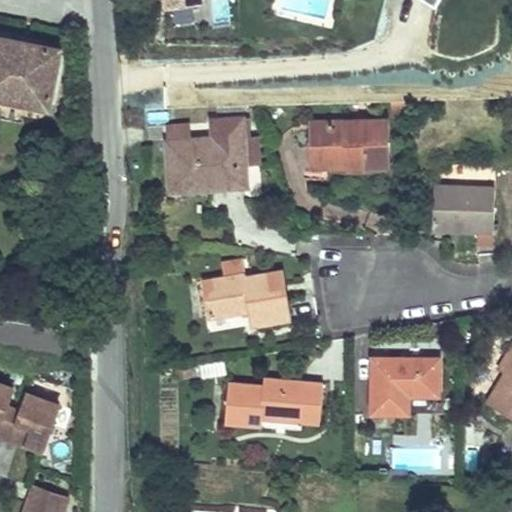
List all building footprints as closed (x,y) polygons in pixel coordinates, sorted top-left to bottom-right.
[(61,48),(0,35),(0,96),(49,107),(61,48)] [(407,117),(407,100),(392,100),(392,118),(407,117)] [(163,128),(163,107),(145,108),(146,129),(163,128)] [(171,190),(247,184),(246,167),(244,139),(242,120),(212,123),(213,140),(190,142),(167,144),(171,190)] [(311,123),(312,167),(388,165),(387,121),(311,123)] [(166,128),(167,144),(190,142),(189,126),(166,128)] [(258,137),(244,139),(246,167),(260,166),(258,137)] [(479,231),(493,231),(495,188),(434,186),(433,230),(479,231)] [(493,243),(493,231),(479,231),(479,243),(493,243)] [(226,278),(245,275),(243,260),(223,264),(226,278)] [(253,325),(289,319),(281,272),(246,279),(245,275),(226,278),(204,283),(210,317),(243,311),(243,309),(250,308),(253,325)] [(505,374),(511,361),(511,345),(498,369),(505,374)] [(439,359),(373,358),(372,413),(409,413),(409,395),(439,395),(439,359)] [(511,418),(511,361),(505,374),(487,403),(511,418)] [(320,423),(323,383),(264,378),(263,386),(228,383),(225,423),(262,426),(263,415),(301,418),(300,422),(320,423)] [(43,450),(59,405),(28,394),(21,412),(7,407),(13,389),(0,384),(0,436),(20,443),(20,442),(23,435),(29,437),(26,444),(43,450)] [(29,437),(23,435),(20,442),(26,444),(29,437)] [(61,496),(34,487),(25,511),(33,511),(37,503),(55,510),(61,496)] [(63,511),(68,499),(61,496),(55,510),(37,503),(33,511),(63,511)]
